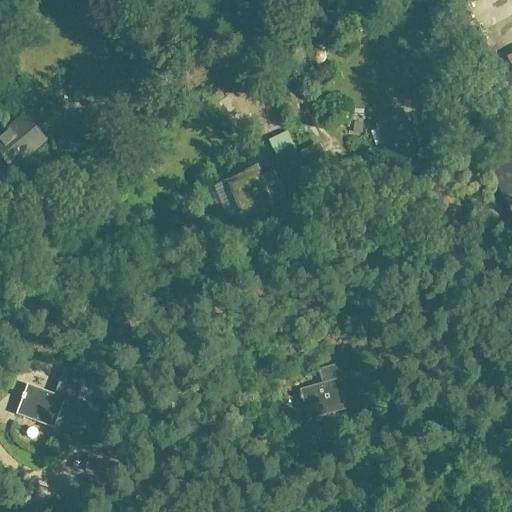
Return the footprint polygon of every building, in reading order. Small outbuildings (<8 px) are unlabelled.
[(234,0),(236,16),(245,15),(243,0),(234,0)] [(507,44),(511,41),(511,28),(501,34),(507,44)] [(474,73),(460,46),(449,52),(452,57),(447,59),(459,81),(474,73)] [(511,101),(511,159),(489,172),(511,215),(511,73),(500,80),(511,101)] [(24,113),(0,135),(0,158),(11,172),(48,139),(24,113)] [(423,151),(411,113),(376,124),(389,162),(423,151)] [(255,170),(229,180),(243,218),(269,208),(267,201),(277,197),(270,179),(260,183),(255,170)] [(321,384),(299,390),(307,420),(344,410),(336,380),(347,377),(344,363),(318,370),(321,384)] [(54,395),(27,385),(16,415),(52,428),(63,399),(74,403),(84,376),(64,369),(54,395)]
